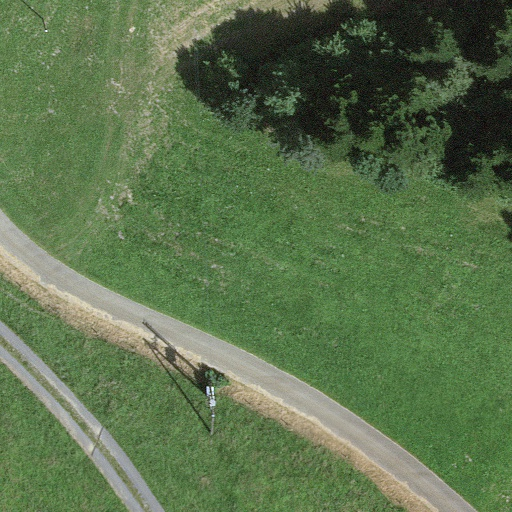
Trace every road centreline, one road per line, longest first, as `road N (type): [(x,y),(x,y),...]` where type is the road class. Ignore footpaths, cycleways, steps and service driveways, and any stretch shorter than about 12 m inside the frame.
road 1 (track): [(0,231),(62,281),(279,383),(390,456),(453,511)]
road 2 (track): [(147,511),(0,336)]
